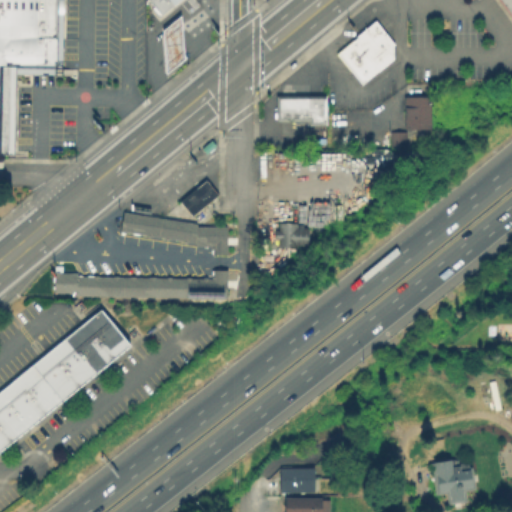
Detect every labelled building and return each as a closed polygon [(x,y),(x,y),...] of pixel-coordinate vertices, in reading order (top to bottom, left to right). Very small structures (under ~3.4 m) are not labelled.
[(62,0),(62,13),(44,13),(26,12),(9,12),(0,12),(0,0),(62,0)] [(184,0),(158,22),(143,3),(146,0),(184,0)] [(511,0),(511,20),(496,0),(511,0)] [(8,36),(0,35),(0,12),(9,12),(8,36)] [(8,36),(9,12),(26,12),(26,36),(8,36)] [(26,36),(26,12),(44,13),(44,36),(26,36)] [(44,36),(44,13),(62,13),(62,37),(44,36)] [(181,58),(163,73),(160,30),(178,15),(181,58)] [(391,55),(392,56),(382,66),(356,35),(355,33),(373,18),(393,43),(391,45),(391,55)] [(0,67),(0,35),(8,36),(26,36),(44,36),(43,74),(14,73),(14,68),(0,67)] [(376,70),(351,39),(356,35),(382,66),(376,70)] [(44,36),(62,37),(61,74),(43,74),(44,36)] [(359,84),(334,53),(351,39),(376,70),(359,84)] [(14,73),(14,83),(0,82),(0,67),(14,68),(14,73)] [(0,82),(14,83),(13,97),(0,97),(0,82)] [(324,124),(307,124),(307,119),(274,119),(275,94),(324,94),(324,124)] [(388,147),(388,130),(402,130),(402,95),(430,95),(430,128),(405,128),(405,147),(388,147)] [(0,97),(13,97),(13,112),(0,111),(0,97)] [(0,111),(13,112),(13,126),(0,125),(0,111)] [(0,125),(13,126),(13,141),(0,140),(0,125)] [(205,153),(199,147),(209,138),(215,144),(205,153)] [(0,140),(13,141),(12,155),(0,154),(0,140)] [(216,196),(190,218),(177,203),(204,181),(216,196)] [(195,240),(119,228),(121,210),(195,221),(195,225),(226,224),(226,252),(210,252),(210,244),(195,244),(195,240)] [(275,247),(276,239),(272,239),(272,228),(275,228),(276,221),(301,222),(300,226),(308,226),(307,242),(300,242),(299,248),(275,247)] [(52,294),(53,264),(60,264),(60,270),(74,270),(74,275),(210,278),(210,268),(227,268),(226,298),(52,294)] [(116,329),(103,340),(86,318),(98,308),(116,329)] [(103,340),(90,350),(73,328),(86,318),(103,340)] [(90,350),(81,357),(68,367),(51,346),(73,328),(90,350)] [(81,357),(90,350),(103,340),(116,329),(128,345),(94,373),(81,357)] [(68,367),(47,385),(36,394),(18,372),(51,346),(68,367)] [(81,357),(94,373),(60,401),(47,385),(68,367),(81,357)] [(36,394),(21,406),(3,384),(18,372),(36,394)] [(21,406),(3,420),(0,416),(0,386),(3,384),(21,406)] [(21,406),(36,394),(47,385),(60,401),(33,422),(21,406)] [(21,406),(33,422),(7,443),(0,433),(0,422),(3,420),(21,406)] [(430,460),(413,463),(409,439),(426,436),(430,460)] [(461,455),(461,460),(472,459),(472,465),(475,465),(479,487),(467,488),(469,499),(454,501),(452,490),(438,493),(432,461),(447,456),(461,455)] [(279,469),(313,469),(313,492),(279,492),(279,469)] [(333,497),(333,511),(289,511),(289,497),(333,497)]
